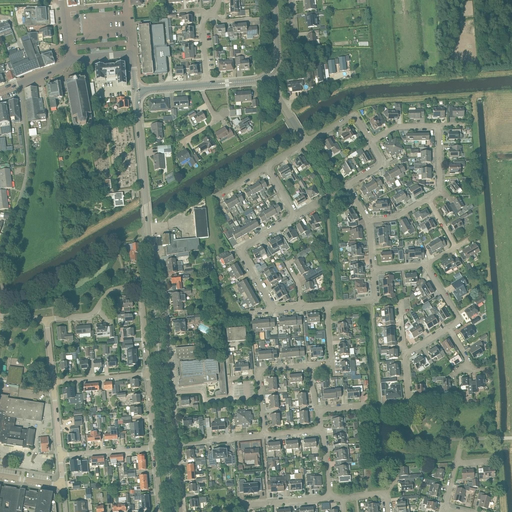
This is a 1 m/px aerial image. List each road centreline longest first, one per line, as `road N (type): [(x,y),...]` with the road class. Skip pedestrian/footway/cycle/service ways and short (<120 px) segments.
road 1 (tertiary): [(172,511),(152,283)]
road 2 (tertiary): [(152,283),(135,90)]
road 3 (residential): [(318,410),(405,405),(404,354)]
road 4 (residential): [(273,309),(241,249),(294,216)]
